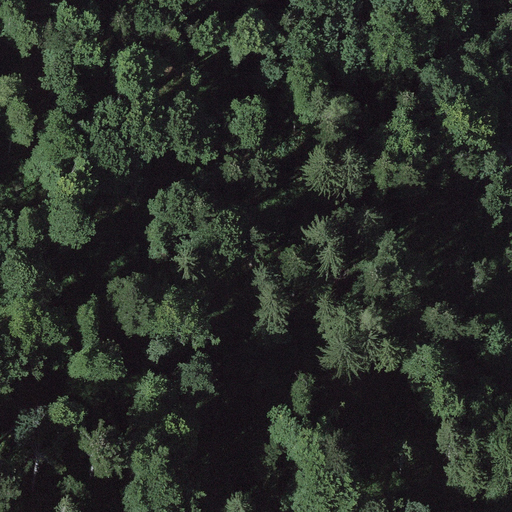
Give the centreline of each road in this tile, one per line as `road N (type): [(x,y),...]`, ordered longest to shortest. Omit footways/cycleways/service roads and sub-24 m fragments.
road 1 (track): [(511,183),(366,0)]
road 2 (track): [(433,0),(511,139)]
